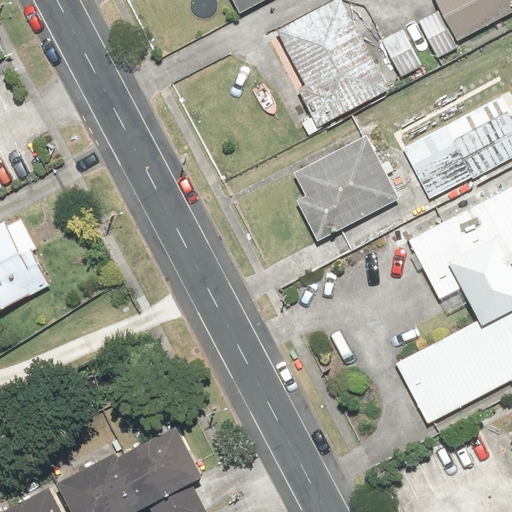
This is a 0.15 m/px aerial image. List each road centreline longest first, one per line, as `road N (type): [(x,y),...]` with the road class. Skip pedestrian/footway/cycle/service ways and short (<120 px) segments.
road 1 (tertiary): [(326,511),(56,0)]
road 2 (unknown): [(239,346),(337,306),(384,356),(395,387),(389,421),(321,501)]
